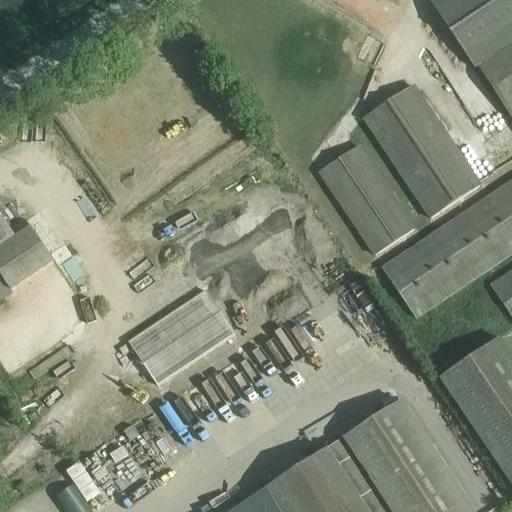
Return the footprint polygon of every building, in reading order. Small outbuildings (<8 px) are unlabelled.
[(511,0),(434,0),(430,3),(476,71),(478,69),(511,120),(511,0)] [(410,85),(409,84),(407,83),(406,83),(405,83),(403,84),(402,85),(402,86),(402,87),(402,89),(403,90),(404,91),(405,91),(406,92),(408,91),(409,90),(410,89),(410,88),(410,87),(410,85)] [(415,87),(363,121),(430,222),(482,187),(415,87)] [(404,93),(401,88),(393,92),(396,98),(404,93)] [(391,92),(390,92),(388,92),(386,93),(385,94),(385,96),(384,97),(385,99),(386,101),(387,102),(389,102),(390,102),(392,102),(393,101),(394,99),(394,98),(394,96),(394,95),(393,93),(391,92)] [(361,147),(319,175),(374,258),(416,231),(361,147)] [(511,182),(382,270),(417,322),(511,258),(511,272),(490,288),(511,319),(511,182)] [(215,230),(260,212),(255,198),(209,215),(215,230)] [(0,214),(0,300),(12,293),(10,292),(54,263),(33,231),(18,241),(0,214)] [(347,297),(358,292),(352,278),(340,283),(347,297)] [(125,311),(134,323),(162,301),(153,289),(125,311)] [(185,290),(171,299),(177,309),(192,300),(185,290)] [(207,292),(129,344),(159,389),(236,338),(207,292)] [(329,339),(338,334),(328,316),(319,321),(329,339)] [(511,356),(501,340),(439,381),(511,488),(511,356)] [(474,511),(404,402),(343,441),(329,450),(233,511),(474,511)] [(104,491),(146,463),(138,451),(144,447),(131,427),(83,458),(104,491)] [(87,511),(71,488),(56,499),(64,511),(87,511)]
